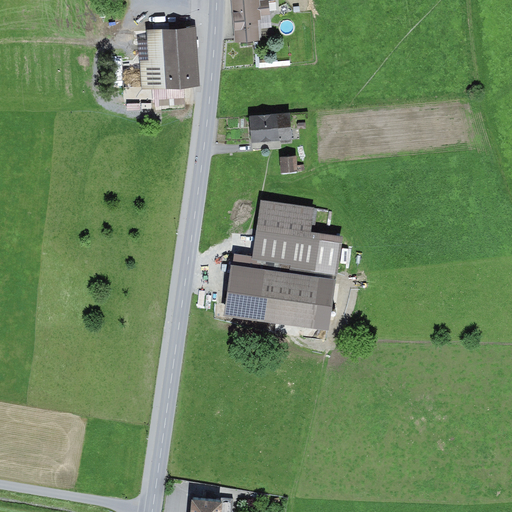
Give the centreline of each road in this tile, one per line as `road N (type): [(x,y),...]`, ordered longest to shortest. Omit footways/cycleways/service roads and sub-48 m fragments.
road 1 (primary): [(216,0),(196,208),(151,511)]
road 2 (unclassified): [(151,511),(0,485)]
